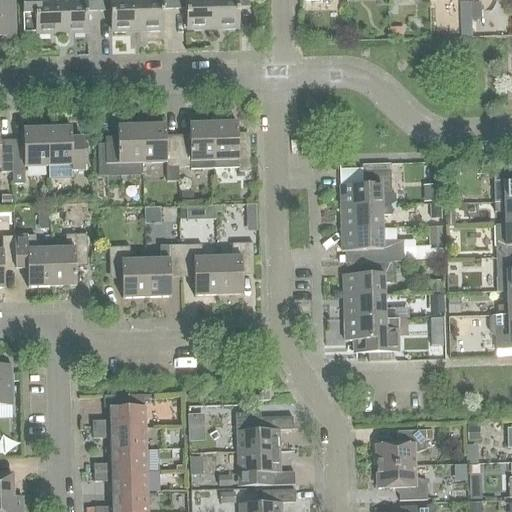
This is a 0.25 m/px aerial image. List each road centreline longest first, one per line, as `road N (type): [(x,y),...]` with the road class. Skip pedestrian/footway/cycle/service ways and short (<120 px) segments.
road 1 (residential): [(338,511),(334,431),(290,357),(280,322),(272,78)]
road 2 (residential): [(0,87),(272,78)]
road 3 (residential): [(283,78),(351,77),(440,138),(511,137)]
road 4 (residential): [(62,511),(56,325),(0,327)]
